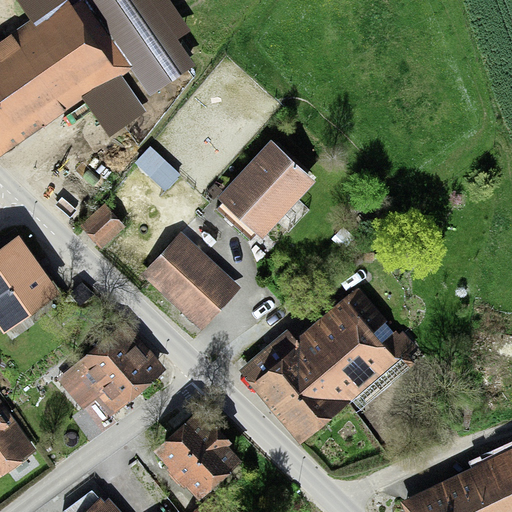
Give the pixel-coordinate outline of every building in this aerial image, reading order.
[(34,0),(53,26),(0,63),(0,127),(113,48),(79,0),(34,0)] [(225,195),(261,227),(304,179),(268,147),(225,195)] [(106,211),(90,224),(104,240),(120,227),(106,211)] [(49,291),(13,245),(0,255),(0,319),(5,326),(49,291)] [(198,321),(217,302),(204,288),(214,278),(183,246),(153,275),(198,321)] [(281,341),(251,368),(301,424),(395,341),(357,298),(293,354),(281,341)] [(511,336),(478,335),(475,390),(511,391),(511,336)] [(149,368),(118,337),(75,380),(106,410),(149,368)] [(0,456),(20,441),(0,414),(0,456)] [(195,425),(168,453),(202,486),(229,458),(195,425)] [(511,511),(511,453),(478,468),(482,477),(410,508),(412,511),(511,511)] [(110,511),(108,510),(142,480),(119,454),(57,508),(60,511),(110,511)]
